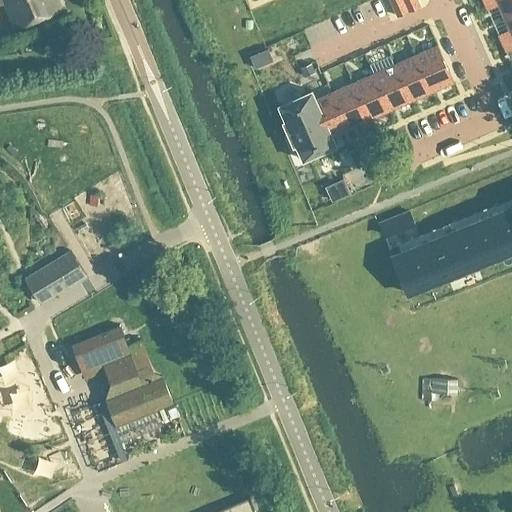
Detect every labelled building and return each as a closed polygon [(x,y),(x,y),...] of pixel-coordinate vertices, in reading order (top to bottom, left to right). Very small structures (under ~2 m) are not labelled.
[(61,9),(57,0),(2,0),(14,28),(61,9)] [(416,0),(413,0),(403,5),(406,12),(419,6),(416,0)] [(511,0),(486,0),(483,2),(487,9),(498,4),(503,17),(511,13),(511,0)] [(401,1),(392,5),(397,16),(406,12),(403,5),(401,1)] [(509,31),(498,36),(502,43),(511,38),(511,13),(503,17),(509,31)] [(511,38),(502,43),(505,51),(511,47),(511,38)] [(437,46),(415,55),(431,92),(453,82),(437,46)] [(415,55),(394,65),(410,101),(431,92),(415,55)] [(394,65),(373,74),(389,111),(410,101),(394,65)] [(373,74),(352,83),(368,120),(389,111),(373,74)] [(352,83),(331,92),(339,111),(348,129),(368,120),(352,83)] [(311,91),(278,105),(285,121),(283,122),(288,134),(339,111),(331,92),(315,100),(311,91)] [(339,111),(288,134),(293,145),(296,144),(303,160),(336,145),(332,136),(348,129),(339,111)] [(511,206),(391,255),(406,292),(511,249),(511,206)] [(408,211),(401,214),(405,225),(413,222),(408,211)] [(401,214),(393,217),(398,228),(405,225),(401,214)] [(393,217),(386,220),(390,231),(398,228),(393,217)] [(386,220),(379,223),(383,234),(390,231),(386,220)] [(41,303),(85,275),(71,251),(26,278),(26,279),(37,273),(51,296),(40,302),(41,303)] [(51,296),(37,273),(26,279),(40,302),(51,296)] [(174,302),(157,309),(160,316),(161,318),(162,321),(166,319),(168,323),(176,320),(174,316),(179,314),(174,302)] [(114,426),(115,427),(173,404),(173,402),(172,403),(161,376),(155,379),(139,338),(140,338),(139,337),(128,341),(121,324),(72,344),(84,373),(103,365),(115,395),(105,399),(116,425),(114,426)] [(430,378),(430,392),(456,393),(456,378),(430,378)] [(102,400),(92,404),(95,410),(104,407),(102,400)] [(173,405),(166,408),(170,418),(177,416),(173,405)] [(254,511),(248,497),(212,511),(254,511)]
